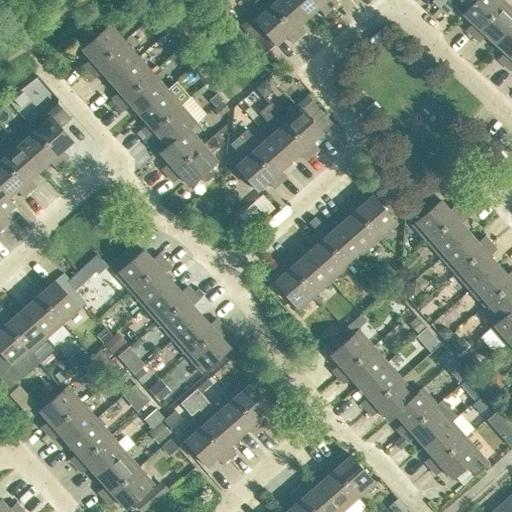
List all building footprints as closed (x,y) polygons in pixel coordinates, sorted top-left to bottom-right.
[(297,37),(267,2),(264,0),(256,0),(253,3),(259,9),(240,25),(264,53),(274,44),(274,45),(285,36),(291,43),(297,37)] [(293,0),(269,0),(267,2),(297,37),(304,31),(298,24),(308,16),(293,0)] [(322,0),(293,0),(308,16),(317,7),(323,14),(330,8),(322,0)] [(322,0),(330,8),(336,3),(333,0),(322,0)] [(438,8),(445,0),(432,0),(431,2),(438,8)] [(457,0),(461,0),(468,6),(469,7),(474,0),(445,0),(438,8),(445,15),(454,5),(453,4),(457,0)] [(465,30),(472,35),(503,1),(501,0),(474,0),(469,7),(468,6),(461,13),(472,23),(465,30)] [(484,35),(494,43),(511,23),(511,9),(503,1),(472,35),(478,41),(484,35)] [(497,59),(503,65),(511,55),(511,23),(494,43),(503,52),(497,59)] [(83,65),(89,71),(123,41),(109,24),(81,48),(90,59),(83,65)] [(101,72),(110,81),(138,57),(123,41),(89,71),(94,78),(101,72)] [(511,68),(511,55),(503,65),(510,71),(511,68)] [(117,103),(117,104),(152,73),(138,57),(110,81),(118,91),(111,97),(112,98),(117,103)] [(130,104),(138,114),(166,89),(152,73),(117,104),(118,104),(123,110),(130,104)] [(264,79),(255,87),(266,99),(275,91),(264,79)] [(146,136),(180,106),(180,105),(188,98),(174,83),(166,90),(166,89),(138,114),(147,124),(140,130),(146,136)] [(307,96),(281,119),(311,154),(318,148),(312,141),(322,132),(331,123),(307,96)] [(117,103),(112,98),(107,102),(112,107),(117,103)] [(57,104),(31,127),(61,162),(68,157),(62,150),(72,141),(60,127),(70,118),(57,104)] [(123,110),(118,104),(113,109),(118,115),(123,110)] [(220,104),(212,110),(219,118),(227,112),(220,104)] [(272,127),(265,133),(289,161),(299,153),(305,160),(311,154),(281,119),(267,104),(258,112),(272,127)] [(158,137),(166,145),(167,146),(187,128),(188,129),(195,123),(180,106),(146,136),(151,143),(158,137)] [(31,127),(15,142),(39,170),(49,161),(55,168),(61,162),(31,127)] [(161,168),(167,175),(202,144),(188,129),(187,128),(167,146),(166,145),(159,152),(168,162),(161,168)] [(238,136),(248,148),(279,183),(285,177),(279,170),(289,161),(265,133),(256,141),(246,129),(238,136)] [(202,144),(167,175),(173,181),(180,175),(189,186),(200,176),(203,180),(207,180),(213,176),(213,171),(210,167),(217,161),(210,153),(219,145),(219,140),(214,134),(202,144)] [(279,183),(248,148),(238,136),(229,144),(239,156),(232,163),(256,191),(266,181),(273,188),(279,183)] [(15,142),(0,154),(0,157),(29,191),(36,185),(29,178),(39,170),(15,142)] [(0,190),(7,198),(8,198),(16,190),(23,197),(29,191),(0,157),(0,190)] [(0,190),(0,223),(3,227),(9,221),(3,214),(14,205),(8,198),(7,198),(0,190)] [(411,224),(426,241),(461,210),(455,204),(448,210),(439,199),(438,200),(431,191),(412,207),(420,216),(411,224)] [(355,197),(348,203),(379,238),(396,223),(371,195),(361,204),(355,197)] [(348,215),(338,224),(363,252),(379,238),(348,203),(342,209),(348,215)] [(466,217),(461,210),(426,241),(440,257),(468,233),(460,223),(466,217)] [(308,222),(316,231),(347,266),(363,252),(338,224),(329,233),(314,216),(308,222)] [(316,244),(306,253),(330,280),(347,266),(316,231),(309,237),(316,244)] [(440,257),(454,273),(489,243),(483,236),(476,242),(468,233),(440,257)] [(123,266),(141,250),(134,242),(115,258),(123,266)] [(454,273),(469,289),(496,265),(488,255),(495,249),(489,243),(454,273)] [(114,273),(129,290),(164,260),(158,253),(151,259),(142,249),(141,250),(123,266),(114,273)] [(290,254),(283,260),(314,295),(330,280),(306,253),(296,261),(290,254)] [(96,254),(87,262),(98,274),(107,266),(96,254)] [(129,290),(143,307),(171,282),(163,272),(170,266),(164,260),(129,290)] [(314,295),(283,260),(277,266),(283,273),(273,282),(297,309),(314,295)] [(469,289),(483,306),(511,280),(511,268),(511,269),(505,275),(496,265),(469,289)] [(38,282),(31,288),(62,323),(85,302),(77,293),(70,299),(54,280),(44,289),(38,282)] [(418,292),(418,285),(414,280),(404,287),(413,296),(418,292)] [(511,280),(483,306),(496,321),(497,322),(511,308),(511,280)] [(143,307),(158,323),(192,292),(187,286),(180,292),(171,282),(143,307)] [(31,301),(21,309),(45,337),(62,323),(31,288),(25,294),(31,301)] [(158,323),(172,339),(200,315),(191,305),(202,295),(197,289),(193,292),(192,292),(158,323)] [(489,327),(504,344),(511,337),(511,308),(497,322),(496,321),(489,327)] [(5,311),(0,315),(0,318),(29,352),(45,337),(21,309),(11,318),(5,311)] [(172,339),(186,355),(221,325),(215,318),(208,324),(200,315),(172,339)] [(331,370),(337,376),(372,346),(357,329),(363,324),(357,316),(345,327),(351,334),(329,354),(338,364),(331,370)] [(416,317),(409,323),(418,333),(425,327),(416,317)] [(29,352),(0,318),(0,352),(5,358),(12,366),(29,352)] [(221,325),(186,355),(201,372),(229,348),(220,337),(227,331),(221,325)] [(452,333),(448,329),(441,328),(436,332),(444,341),(452,333)] [(109,340),(117,349),(125,342),(117,333),(109,340)] [(426,342),(422,345),(429,353),(433,350),(439,345),(432,336),(426,342)] [(466,348),(458,338),(449,346),(457,356),(466,348)] [(349,377),(358,387),(386,362),(372,346),(337,376),(342,383),(349,377)] [(118,356),(126,366),(137,356),(129,347),(118,356)] [(74,370),(88,358),(80,349),(66,361),(74,370)] [(89,359),(99,371),(111,360),(101,349),(89,359)] [(360,402),(365,409),(400,378),(386,362),(358,387),(366,396),(360,402)] [(109,379),(117,388),(129,378),(120,369),(109,379)] [(149,378),(141,369),(133,375),(141,384),(149,378)] [(66,377),(60,370),(54,376),(59,383),(66,377)] [(246,379),(230,394),(260,429),(267,423),(261,416),(271,407),(260,395),(266,390),(253,375),(247,380),(246,379)] [(387,420),(394,414),(394,413),(414,395),(414,394),(400,378),(365,409),(371,415),(378,409),(387,420)] [(200,393),(211,383),(208,379),(196,389),(200,393)] [(169,392),(159,380),(148,390),(158,401),(169,392)] [(135,385),(123,396),(136,411),(149,400),(135,385)] [(493,397),(500,392),(494,385),(487,390),(493,397)] [(40,426),(46,433),(81,402),(66,386),(38,410),(47,420),(40,426)] [(479,394),(472,386),(466,392),(473,400),(479,394)] [(395,428),(401,435),(436,405),(421,387),(414,394),(414,395),(394,413),(394,414),(402,422),(395,428)] [(230,394),(213,408),(238,436),(247,428),(254,435),(260,429),(230,394)] [(471,405),(479,414),(489,405),(481,396),(471,405)] [(508,413),(511,408),(511,396),(501,406),(508,413)] [(422,445),(450,421),(452,422),(457,418),(441,400),(436,405),(401,435),(407,442),(414,435),(422,445)] [(59,433),(67,443),(95,419),(81,402),(46,433),(52,439),(59,433)] [(213,408),(197,423),(228,457),(234,452),(228,445),(238,436),(213,408)] [(142,420),(150,428),(162,417),(155,409),(142,420)] [(492,427),(504,417),(498,410),(486,420),(492,427)] [(174,411),(163,421),(170,429),(182,419),(174,411)] [(69,459),(75,465),(109,435),(95,419),(67,443),(76,453),(69,459)] [(159,421),(147,432),(157,443),(169,433),(159,421)] [(424,461),(429,467),(464,437),(452,422),(450,421),(422,445),(431,455),(424,461)] [(228,457),(197,423),(180,437),(205,465),(215,456),(221,463),(228,457)] [(46,433),(40,438),(46,445),(52,439),(46,433)] [(87,466),(96,476),(124,451),(109,435),(75,465),(80,472),(87,466)] [(464,437),(429,467),(435,474),(442,468),(451,478),(465,466),(473,476),(488,464),(464,437)] [(97,491),(103,498),(138,467),(124,451),(96,476),(104,485),(97,491)] [(333,456),(327,462),(357,497),(374,482),(350,454),(339,463),(333,456)] [(326,475),(317,483),(341,511),(357,497),(327,462),(320,468),(326,475)] [(138,467),(103,498),(109,504),(116,498),(125,509),(153,484),(138,467)] [(157,483),(136,502),(144,511),(166,493),(157,483)] [(301,485),(294,491),(312,511),(340,511),(341,511),(317,483),(307,492),(301,485)] [(294,503),(284,511),(312,511),(294,491),(288,496),(294,503)] [(511,511),(511,493),(502,502),(511,511)] [(388,504),(395,511),(402,511),(406,509),(396,497),(388,504)] [(0,511),(17,511),(21,509),(15,502),(8,508),(0,498),(0,511)] [(511,511),(502,502),(490,511),(511,511)]
